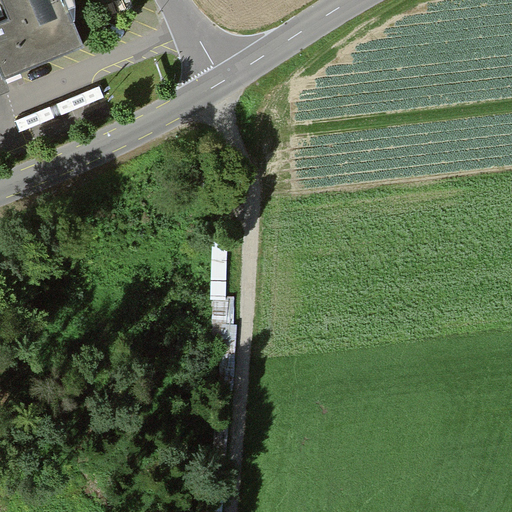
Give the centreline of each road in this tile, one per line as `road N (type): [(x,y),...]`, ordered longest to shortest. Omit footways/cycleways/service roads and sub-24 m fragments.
road 1 (track): [(229,511),(247,185),(218,83)]
road 2 (tertiary): [(218,83),(0,188)]
road 3 (tertiary): [(350,0),(218,83)]
